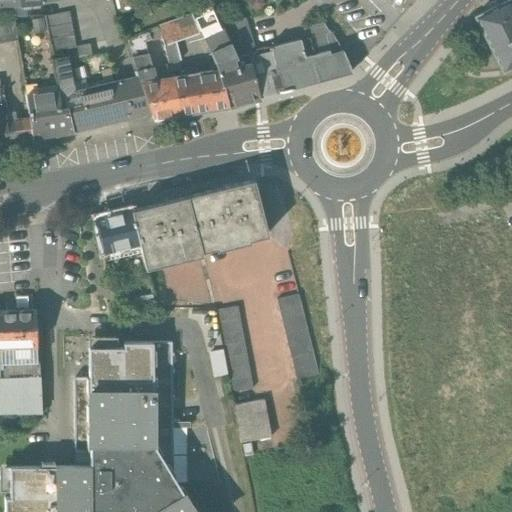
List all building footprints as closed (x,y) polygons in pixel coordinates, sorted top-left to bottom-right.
[(511,8),(508,0),(475,17),(502,72),(511,66),(511,8)] [(0,6),(0,18),(15,18),(14,6),(0,6)] [(222,30),(210,7),(201,10),(212,35),(222,30)] [(69,13),(46,17),(48,29),(72,24),(69,13)] [(191,15),(158,28),(169,64),(179,61),(174,42),(198,34),(191,15)] [(14,19),(0,19),(0,42),(17,40),(14,19)] [(72,24),(48,29),(50,40),(74,36),(72,24)] [(236,59),(222,30),(212,35),(204,39),(215,66),(217,72),(218,72),(227,108),(245,103),(260,99),(247,56),(236,59)] [(148,32),(126,41),(132,58),(147,52),(144,41),(151,39),(148,32)] [(74,36),(50,40),(52,52),(67,50),(76,48),(74,36)] [(298,41),(270,49),(269,48),(247,54),(247,55),(247,56),(260,99),(306,86),(351,74),(340,53),(328,56),(327,52),(303,59),(298,41)] [(76,48),(67,50),(69,61),(92,57),(90,45),(76,48)] [(172,78),(154,81),(147,52),(132,58),(138,78),(150,114),(152,119),(154,120),(166,118),(178,116),(172,78)] [(125,80),(73,91),(67,58),(51,60),(57,91),(61,111),(67,110),(72,132),(112,123),(139,117),(150,114),(138,78),(125,80)] [(195,69),(184,71),(185,76),(172,78),(178,116),(202,112),(227,108),(218,72),(217,72),(195,75),(195,69)] [(57,91),(26,96),(29,120),(30,120),(32,138),(49,136),(65,134),(61,111),(57,91)] [(29,120),(0,123),(0,143),(32,138),(30,120),(29,120)] [(253,181),(187,197),(200,247),(215,243),(215,246),(249,238),(248,235),(266,230),(253,181)] [(187,197),(131,211),(139,243),(144,264),(200,250),(200,247),(187,197)] [(131,211),(97,221),(105,251),(139,243),(131,211)] [(132,298),(132,309),(155,308),(151,296),(132,298)] [(297,296),(276,301),(296,382),(317,376),(297,296)] [(237,306),(215,310),(223,351),(227,374),(231,393),(253,389),(237,306)] [(4,312),(0,311),(0,331),(35,330),(34,310),(4,312)] [(136,343),(124,343),(123,347),(89,348),(89,379),(76,379),(75,451),(89,451),(89,467),(54,467),(54,463),(41,463),(41,467),(10,468),(10,498),(4,498),(4,511),(195,511),(194,508),(192,509),(186,500),(188,499),(181,486),(179,487),(173,474),(172,427),(189,427),(189,422),(172,423),(172,342),(157,343),(136,343)] [(223,351),(210,353),(214,376),(227,374),(223,351)] [(39,378),(18,379),(18,395),(17,395),(17,414),(40,412),(39,378)] [(263,399),(233,405),(240,444),(270,438),(263,399)]
